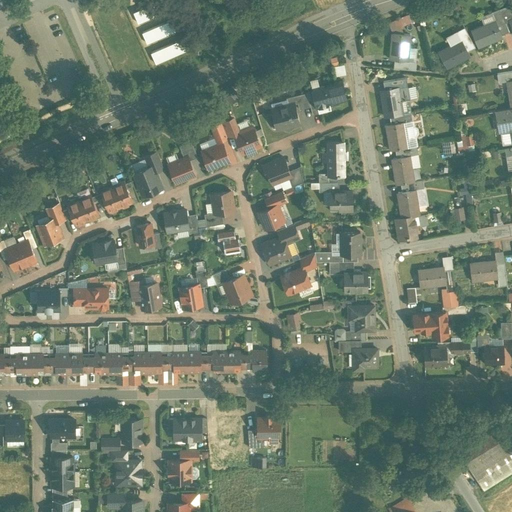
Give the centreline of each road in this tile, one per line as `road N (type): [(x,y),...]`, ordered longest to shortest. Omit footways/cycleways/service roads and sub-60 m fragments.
road 1 (residential): [(266,315),(236,167),(77,234),(63,264),(0,292)]
road 2 (secondary): [(397,0),(125,115)]
road 3 (residential): [(0,321),(266,315)]
road 4 (unclassified): [(407,388),(478,511)]
road 5 (residential): [(363,114),(384,252)]
road 6 (residential): [(384,252),(407,388)]
road 7 (residential): [(407,388),(277,391)]
road 8 (residential): [(65,0),(115,119)]
road 9 (residential): [(511,231),(384,252)]
road 10 (residential): [(125,115),(70,0)]
road 11 (secondary): [(115,119),(0,169)]
road 12 (residential): [(277,391),(153,396)]
